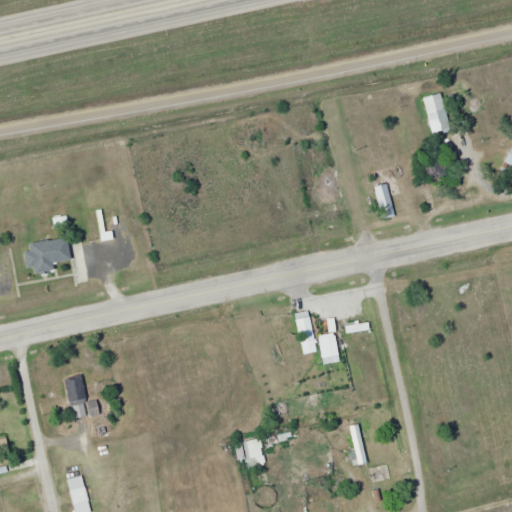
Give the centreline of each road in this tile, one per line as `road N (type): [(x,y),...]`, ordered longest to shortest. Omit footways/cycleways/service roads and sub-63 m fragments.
road 1 (residential): [(511,222),(0,334)]
road 2 (trunk): [(0,134),(511,33)]
road 3 (residential): [(420,511),(373,251)]
road 4 (trunk): [(0,55),(249,0)]
road 5 (residential): [(57,511),(15,330)]
road 6 (trunk): [(152,0),(0,34)]
